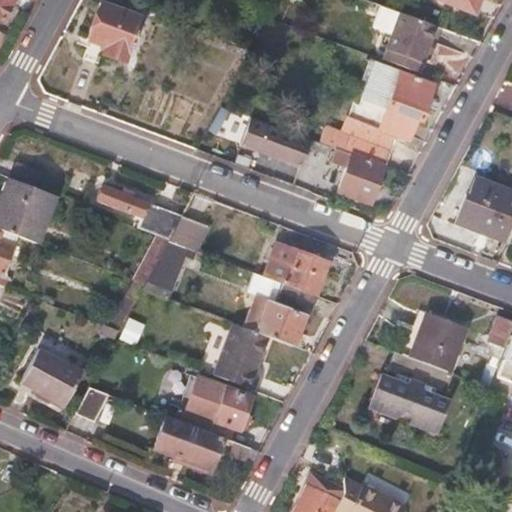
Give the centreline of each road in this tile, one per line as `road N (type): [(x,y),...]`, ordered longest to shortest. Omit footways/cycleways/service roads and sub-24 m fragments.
road 1 (residential): [(4,101),(390,246)]
road 2 (residential): [(250,511),(390,246)]
road 3 (residential): [(390,246),(511,23)]
road 4 (residential): [(184,511),(0,430)]
road 5 (residential): [(390,246),(511,291)]
